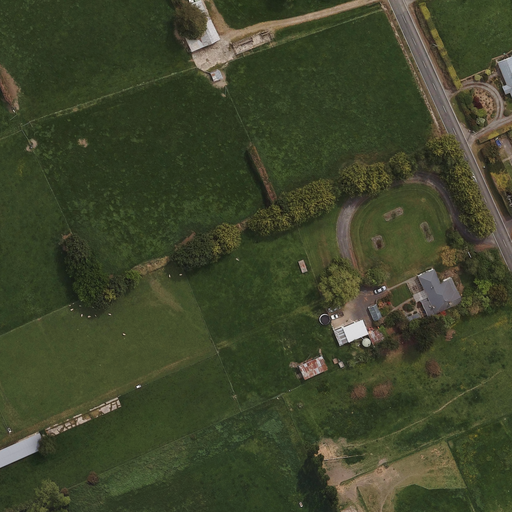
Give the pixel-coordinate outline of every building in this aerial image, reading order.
[(204,0),(198,0),(174,9),(191,53),(221,41),(204,0)] [(511,55),(511,53),(496,59),(505,82),(501,84),(504,91),(508,90),(511,97),(511,55)] [(221,76),(218,68),(210,72),(213,80),(221,76)] [(438,280),(432,266),(416,273),(427,297),(420,300),(427,314),(460,299),(449,275),(438,280)] [(381,316),(376,305),(369,309),(373,319),(381,316)] [(367,331),(360,317),(333,328),(339,343),(367,331)] [(319,352),(298,362),(305,377),(326,367),(319,352)] [(0,464),(44,446),(38,430),(0,446),(0,464)]
